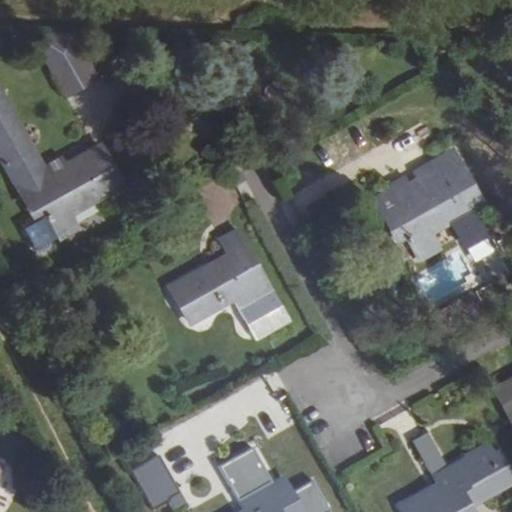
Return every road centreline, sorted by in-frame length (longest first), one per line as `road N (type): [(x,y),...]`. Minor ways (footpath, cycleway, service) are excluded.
road 1 (residential): [(256,177),(375,394)]
road 2 (track): [(0,337),(97,511)]
road 3 (unknown): [(88,122),(121,105),(147,103),(234,151),(256,177)]
road 4 (residential): [(511,321),(375,394)]
